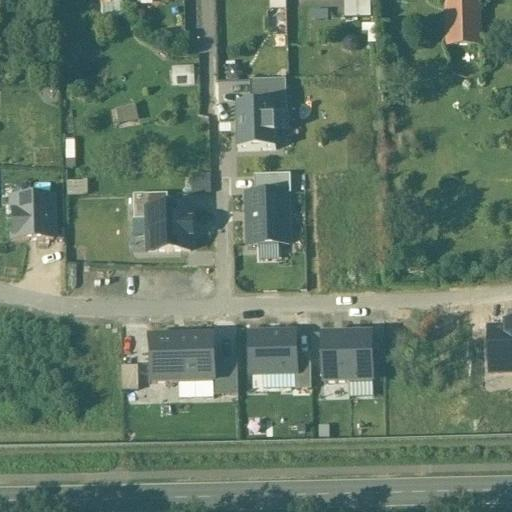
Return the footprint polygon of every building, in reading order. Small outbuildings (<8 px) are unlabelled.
[(344,0),(345,19),(370,18),(369,0),(344,0)] [(450,0),(446,9),(447,47),(480,46),(478,0),(450,0)] [(250,84),(250,107),(274,107),(275,114),(287,114),(286,83),(250,84)] [(236,108),(238,154),(276,153),(275,114),(274,107),(250,107),(236,108)] [(254,178),(255,196),(288,195),(288,196),(291,196),(290,177),(254,178)] [(255,196),(247,196),(248,248),(289,247),(288,196),(288,195),(255,196)] [(144,211),(167,210),(167,196),(131,197),(132,221),(144,221),(144,211)] [(51,199),(7,201),(9,244),(53,242),(51,199)] [(167,210),(144,211),(144,221),(145,256),(192,254),(190,209),(167,210)] [(511,326),(503,327),(503,329),(488,330),(489,376),(511,375),(511,326)] [(323,386),(348,386),(347,336),(321,337),(323,386)] [(371,336),(347,336),(348,386),(373,385),(371,336)] [(296,337),(250,338),(250,377),(296,376),(297,375),(297,357),(296,337)] [(213,362),(212,339),(145,341),(147,386),(213,384),(214,384),(213,362)] [(311,356),(297,357),(297,375),(296,376),(296,392),(311,392),(311,356)] [(236,361),(213,362),(214,384),(213,384),(213,397),(237,396),(236,361)]
